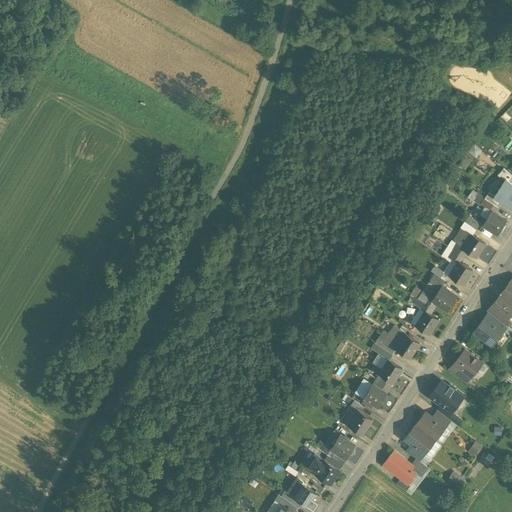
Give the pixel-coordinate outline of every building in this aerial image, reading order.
[(509,182),(511,179),(511,176),(503,169),(498,175),(505,180),(506,179),(509,182)] [(511,184),(509,182),(506,179),(505,180),(494,196),(494,197),(502,203),(511,209),(511,184)] [(480,195),(473,191),(469,197),(480,205),(481,204),(480,204),(484,199),(480,195)] [(494,196),(489,192),(484,199),(498,208),(502,203),(494,197),(494,196)] [(495,213),(498,208),(484,199),(480,204),(481,204),(480,205),(486,208),(495,213)] [(495,213),(486,208),(481,215),(487,218),(482,225),(498,235),(507,221),(495,213)] [(449,247),(464,257),(467,252),(463,248),(472,234),(475,236),(476,229),(465,222),(455,236),(449,233),(451,230),(427,215),(419,227),(449,247)] [(465,222),(476,229),(479,224),(469,216),(465,222)] [(486,244),(475,236),(472,234),(463,248),(467,252),(476,258),(486,244)] [(450,257),(459,261),(464,257),(449,247),(443,256),(448,260),(450,257)] [(449,268),(445,273),(451,277),(463,285),(472,271),(459,261),(453,270),(449,268)] [(437,274),(448,281),(451,277),(445,273),(435,267),(433,271),(437,274)] [(429,306),(432,301),(431,300),(441,286),(447,290),(451,284),(448,281),(437,274),(425,292),(417,287),(413,294),(415,296),(429,306)] [(511,282),(511,281),(501,294),(511,302),(511,282)] [(447,290),(441,286),(431,300),(432,301),(446,310),(456,296),(447,290)] [(511,313),(511,302),(501,294),(491,306),(493,308),(506,318),(508,319),(511,313)] [(427,312),(432,316),(436,310),(429,306),(415,296),(411,302),(421,309),(412,323),(418,326),(427,312)] [(506,318),(493,308),(489,313),(490,314),(503,323),(506,318)] [(432,316),(427,312),(418,326),(432,336),(441,321),(432,316)] [(503,323),(490,314),(485,319),(503,333),(507,327),(503,323)] [(485,319),(475,332),(493,346),(503,333),(485,319)] [(396,349),(406,334),(390,324),(386,330),(382,327),(375,337),(385,343),(383,346),(397,355),(399,356),(401,353),(396,349)] [(419,343),(406,334),(396,349),(401,353),(409,358),(419,343)] [(392,362),(397,355),(383,346),(369,367),(379,374),(389,359),(392,362)] [(482,364),(465,350),(454,364),(455,365),(472,377),(482,364)] [(392,362),(389,359),(379,374),(382,376),(392,382),(393,383),(402,368),(392,362)] [(472,377),(455,365),(451,370),(467,383),(472,377)] [(392,382),(382,376),(379,380),(389,387),(392,382)] [(385,393),(389,387),(379,380),(376,379),(373,384),(385,393)] [(449,387),(442,381),(430,397),(442,406),(450,412),(451,411),(455,405),(457,406),(463,398),(456,393),(455,389),(453,387),(449,387)] [(385,393),(373,384),(368,391),(363,399),(374,405),(378,408),(387,394),(385,393)] [(372,407),(374,405),(363,399),(368,391),(359,386),(352,398),(365,407),(367,404),(372,407)] [(495,391),(490,397),(499,404),(503,398),(495,391)] [(359,411),(363,413),(367,408),(365,407),(352,398),(346,405),(351,408),(343,421),(349,425),(359,411)] [(451,411),(450,412),(442,406),(439,411),(450,420),(458,426),(462,420),(451,411)] [(439,411),(438,410),(432,418),(445,427),(450,420),(439,411)] [(359,411),(349,425),(362,435),(372,419),(363,413),(359,411)] [(432,418),(425,412),(415,425),(434,440),(445,427),(432,418)] [(434,440),(442,446),(458,426),(450,420),(445,427),(434,440)] [(434,440),(415,425),(404,440),(411,445),(423,455),(434,440)] [(330,449),(336,453),(345,459),(355,445),(340,435),(330,449)] [(419,460),(427,467),(442,446),(434,440),(423,455),(419,460)] [(423,455),(411,445),(406,451),(416,459),(419,460),(423,455)] [(336,453),(330,449),(326,446),(323,450),(328,454),(332,458),(336,453)] [(412,465),(394,451),(383,466),(401,480),(409,486),(417,475),(420,471),(412,465)] [(324,460),(315,454),(308,465),(317,471),(324,460)] [(332,458),(328,454),(324,459),(339,469),(343,465),(332,458)] [(339,469),(324,459),(324,460),(317,471),(315,474),(330,484),(330,483),(334,478),(340,470),(339,469)] [(419,460),(416,459),(412,465),(420,471),(425,475),(429,469),(427,467),(419,460)] [(296,462),(293,467),(299,471),(301,473),(305,468),(296,462)] [(299,471),(293,467),(288,464),(285,469),(296,476),(299,471)] [(455,477),(452,483),(458,486),(461,481),(455,477)] [(409,486),(401,480),(397,484),(407,492),(410,487),(409,486)] [(319,494),(303,483),(294,496),(293,497),(302,502),(311,508),(311,507),(314,509),(318,502),(315,500),(319,494)] [(298,507),(302,502),(293,497),(294,496),(283,490),(279,494),(287,500),(298,507)] [(288,507),(295,511),(298,507),(287,500),(283,504),(284,505),(288,508),(288,507)]
